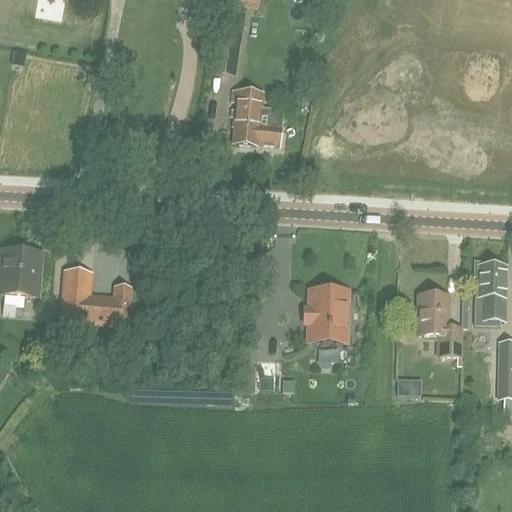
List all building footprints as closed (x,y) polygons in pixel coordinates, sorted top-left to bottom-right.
[(251,12),(257,13),(259,0),(231,0),(230,8),(251,12)] [(232,77),(237,46),(221,43),(217,75),(232,77)] [(26,57),(12,54),(9,70),(23,72),(26,57)] [(232,94),(231,106),(235,106),(232,131),(234,132),(232,148),(255,150),(255,148),(280,151),(281,133),(259,131),(261,112),(262,97),(239,94),(232,94)] [(0,254),(0,299),(36,302),(40,257),(0,254)] [(474,300),(473,330),(490,331),(490,326),(500,326),(504,326),(504,319),(505,271),(491,270),(492,266),(474,266),(473,281),(478,281),(477,300),(474,300)] [(62,273),(60,299),(58,325),(58,327),(87,330),(87,328),(109,330),(109,333),(129,334),(131,291),(112,290),(111,304),(89,302),(91,275),(62,273)] [(348,295),(308,294),(308,314),(304,313),(303,328),(307,328),(307,346),(346,347),(348,295)] [(461,331),(447,330),(448,301),(418,300),(417,340),(439,341),(438,361),(456,361),(456,371),(460,371),(461,331)] [(499,363),(498,403),(504,404),(503,419),(511,419),(511,347),(499,347),(499,363)] [(400,383),(400,398),(423,399),(423,383),(400,383)]
